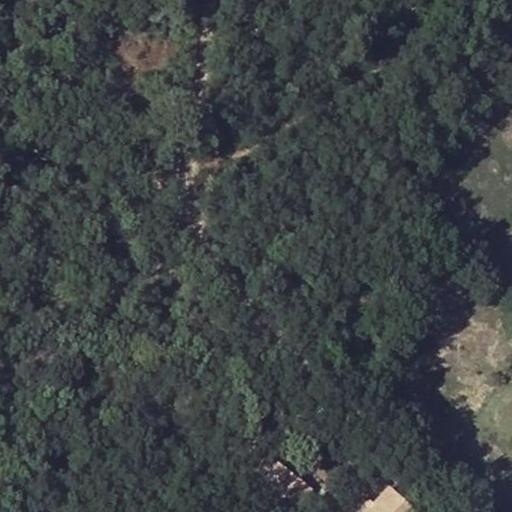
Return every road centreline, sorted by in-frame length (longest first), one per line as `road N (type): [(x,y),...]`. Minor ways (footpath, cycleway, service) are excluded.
road 1 (track): [(210,0),(188,203),(271,336),(310,369),(340,381)]
road 2 (track): [(480,511),(340,381)]
